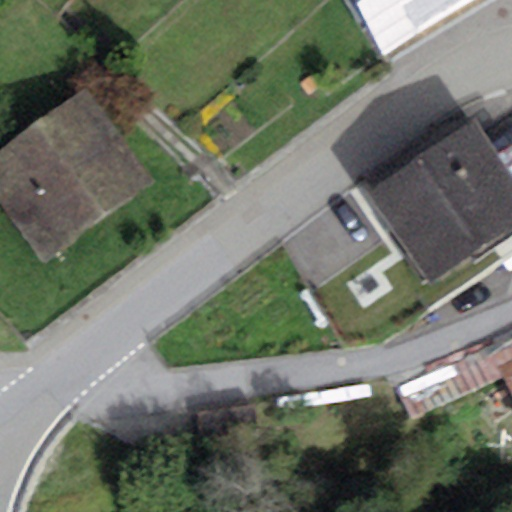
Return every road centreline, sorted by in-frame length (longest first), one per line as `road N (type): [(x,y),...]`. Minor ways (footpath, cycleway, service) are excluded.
road 1 (tertiary): [(511,57),(402,118),(81,366)]
road 2 (unclassified): [(511,319),(443,348),(169,390),(110,381),(81,366)]
road 3 (track): [(379,511),(511,472)]
